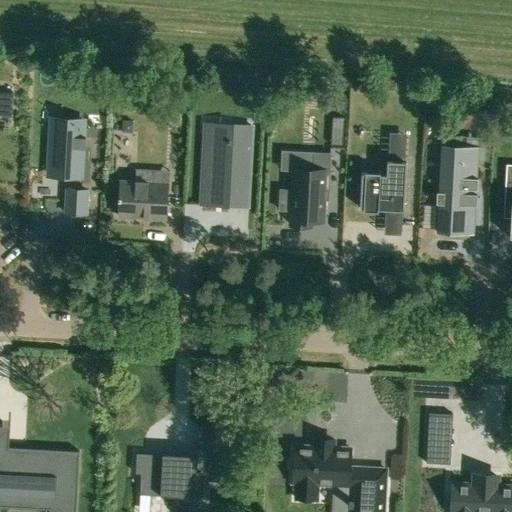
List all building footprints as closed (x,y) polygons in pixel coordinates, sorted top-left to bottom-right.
[(0,91),(0,116),(12,117),(14,93),(0,91)] [(255,102),(255,117),(262,118),(263,103),(255,102)] [(51,122),(48,166),(81,168),(83,144),(86,144),(86,143),(83,142),(83,134),(86,134),(86,132),(83,132),(84,116),(63,114),(62,123),(51,122)] [(122,121),(122,132),(127,132),(133,127),(133,121),(122,121)] [(202,202),(202,204),(203,204),(227,205),(227,206),(229,206),(229,205),(229,204),(228,204),(229,186),(246,186),(246,187),(247,187),(248,187),(248,185),(251,127),(251,125),(250,125),(233,124),(232,124),(232,126),(231,136),(206,134),(202,202)] [(343,132),(332,132),(332,144),(342,144),(343,132)] [(311,220),(323,221),(324,199),(328,200),(331,154),(315,153),(314,170),(294,169),(292,190),(281,190),(279,210),(291,210),(291,225),(311,226),(311,220)] [(362,172),(360,208),(364,208),(363,210),(378,211),(379,207),(379,204),(385,204),(385,207),(385,209),(386,209),(402,210),(404,210),(406,161),(405,161),(388,160),(387,160),(386,174),(380,174),(380,172),(365,171),(365,173),(362,172)] [(455,231),(472,232),(473,206),(474,206),(475,194),(474,194),(474,190),(475,190),(475,178),(475,162),(438,160),(437,192),(435,192),(434,204),(436,204),(434,232),(454,233),(455,231)] [(167,218),(169,183),(120,180),(118,215),(167,218)] [(67,188),(66,212),(86,213),(87,189),(67,188)] [(429,412),(428,435),(451,436),(453,413),(429,412)] [(316,443),(316,446),(295,445),(293,482),(297,482),(296,498),(317,499),(318,483),(352,485),(350,511),(383,511),(386,469),(350,467),(351,448),(332,447),(332,444),(316,443)] [(0,449),(0,493),(10,494),(9,502),(39,504),(40,496),(54,497),(53,511),(76,511),(79,450),(78,450),(78,454),(25,451),(25,455),(3,453),(3,450),(0,449)] [(201,511),(203,479),(196,479),(197,455),(162,453),(162,454),(136,453),(135,473),(141,473),(140,493),(177,495),(176,511),(201,511)] [(221,481),(222,457),(209,456),(208,480),(221,481)] [(454,483),(452,511),(455,511),(454,511),(511,511),(511,485),(497,485),(498,476),(474,475),(474,484),(454,483)]
